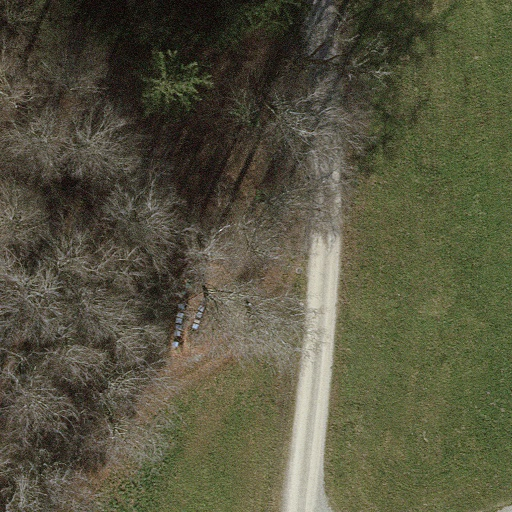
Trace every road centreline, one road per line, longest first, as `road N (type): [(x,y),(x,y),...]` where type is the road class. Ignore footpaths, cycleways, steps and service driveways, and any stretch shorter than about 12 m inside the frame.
road 1 (track): [(300,511),(332,265),(315,0)]
road 2 (track): [(330,218),(247,337),(139,409),(73,511)]
